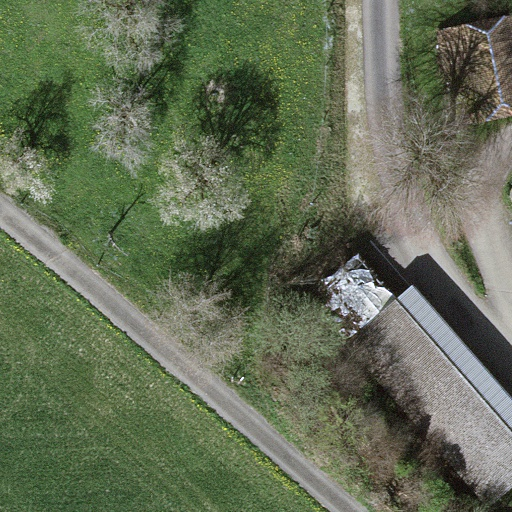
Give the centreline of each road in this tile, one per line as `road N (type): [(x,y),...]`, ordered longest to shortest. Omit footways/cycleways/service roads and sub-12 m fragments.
road 1 (residential): [(343,511),(0,230)]
road 2 (unclassified): [(511,353),(434,269),(406,216),(389,135),(389,0)]
